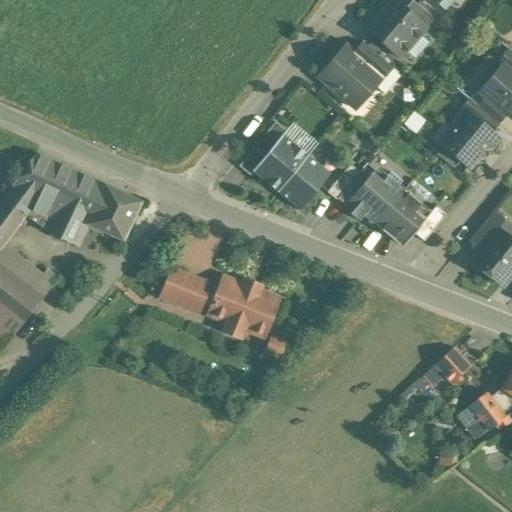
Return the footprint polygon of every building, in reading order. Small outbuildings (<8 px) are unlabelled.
[(404,9),(392,0),(385,0),(363,26),(399,58),(425,28),(404,9)] [(433,19),(412,0),(404,9),(425,28),(433,19)] [(391,67),(363,43),(362,44),(362,45),(354,54),(382,78),(390,68),(390,69),(391,67)] [(345,46),(344,47),(319,76),(318,77),(350,105),(369,83),(374,87),(375,86),(375,85),(380,79),(381,79),(382,78),(354,54),(345,46)] [(511,52),(509,50),(497,64),(511,75),(511,52)] [(511,75),(497,64),(477,89),(487,97),(506,112),(511,117),(511,75)] [(506,112),(487,97),(479,107),(478,108),(497,123),(497,122),(506,112)] [(497,123),(478,108),(479,107),(470,100),(462,111),(465,113),(465,112),(490,133),(498,123),(497,122),(497,123)] [(416,132),(425,120),(414,112),(405,123),(416,132)] [(490,133),(465,112),(465,113),(440,143),(469,167),(486,147),(489,150),(497,139),(490,133)] [(286,132),(275,123),(264,135),(274,144),(263,157),(252,172),(253,172),(277,192),(276,192),(277,193),(308,156),(307,155),(306,155),(283,136),(283,135),(286,132)] [(253,149),(238,167),(249,176),(252,172),(263,157),(253,149)] [(34,156),(0,201),(0,316),(17,329),(57,278),(47,270),(42,276),(3,246),(30,209),(49,218),(43,229),(78,246),(88,224),(87,223),(104,187),(34,156)] [(329,174),(308,156),(277,193),(300,211),(329,174)] [(337,199),(359,172),(349,165),(326,193),(335,200),(337,199)] [(347,203),(368,178),(360,171),(359,172),(337,199),(346,207),(349,204),(347,203)] [(363,216),(375,225),(404,190),(398,186),(402,182),(390,173),(382,182),(371,173),(368,178),(347,203),(349,204),(354,209),(350,214),(359,222),(363,216)] [(139,203),(104,187),(87,223),(88,224),(122,239),(139,203)] [(430,212),(404,190),(375,225),(395,242),(396,240),(404,246),(414,234),(426,219),(425,219),(430,212)] [(430,212),(425,219),(426,219),(414,234),(423,242),(446,215),(436,206),(430,212)] [(494,213),(471,241),(482,250),(499,230),(500,231),(506,223),(494,213)] [(511,240),(500,231),(499,230),(482,250),(472,262),(501,286),(511,272),(511,240)] [(209,285),(171,270),(161,297),(198,312),(200,306),(208,286),(209,285)] [(277,300),(222,278),(221,279),(222,279),(217,290),(208,286),(200,306),(209,310),(208,313),(208,314),(209,314),(227,321),(225,327),(242,334),(244,328),(264,336),(264,335),(277,302),(278,302),(278,301),(277,300)] [(0,316),(0,351),(17,329),(0,316)] [(285,343),(270,338),(265,352),(279,358),(285,343)] [(453,348),(434,366),(451,384),(470,366),(453,348)] [(511,370),(500,389),(511,397),(511,370)] [(511,397),(500,389),(489,397),(486,393),(468,405),(480,420),(487,430),(488,431),(494,426),(511,412),(511,397)] [(466,431),(480,420),(468,405),(455,416),(466,431)] [(511,412),(494,426),(497,430),(504,425),(505,426),(511,420),(511,412)] [(480,420),(466,431),(473,440),(487,430),(480,420)]
